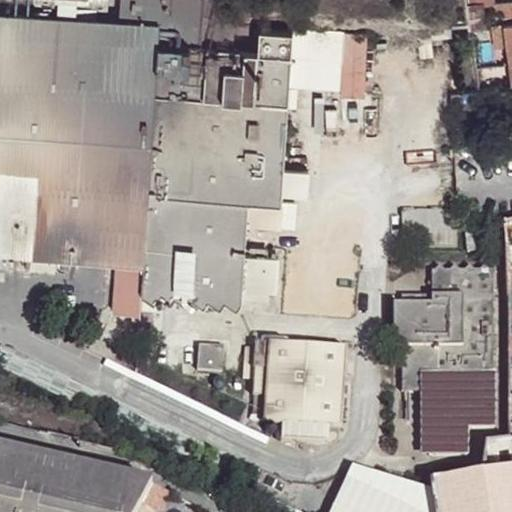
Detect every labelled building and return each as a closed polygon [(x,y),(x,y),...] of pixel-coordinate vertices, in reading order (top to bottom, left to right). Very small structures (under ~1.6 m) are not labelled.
[(159,23),(132,21),(109,20),(34,15),(0,12),(0,0),(19,0),(35,1),(34,0),(0,0),(0,253),(117,262),(113,312),(139,312),(143,263),(145,264),(143,293),(155,300),(159,294),(171,301),(176,295),(188,303),(192,296),(205,304),(209,297),(221,304),(226,299),(238,305),(243,298),(249,199),(282,201),(294,34),(262,32),(260,53),(212,49),(217,19),(205,19),(202,46),(158,43),(159,23)] [(110,0),(34,0),(35,1),(34,15),(109,20),(110,0)] [(133,0),(132,21),(159,23),(169,23),(170,0),(133,0)] [(170,0),(169,23),(159,23),(158,43),(202,46),(205,19),(217,19),(220,0),(170,0)] [(511,16),(511,0),(501,2),(500,0),(489,0),(501,18),(511,16)] [(469,28),(483,26),(485,26),(482,8),(466,3),(469,28)] [(475,60),(489,59),(488,46),(486,46),(483,26),(469,28),(471,45),(473,45),(475,60)] [(368,37),(342,36),(340,97),(365,98),(368,37)] [(421,60),(433,58),(431,44),(419,46),(421,60)] [(490,69),(510,65),(509,56),(489,59),(490,69)] [(403,247),(457,247),(457,210),(402,210),(403,247)] [(481,251),(478,229),(465,231),(465,232),(468,253),(481,251)] [(415,372),(403,372),(403,392),(422,392),(422,422),(422,457),(467,457),(467,429),(494,429),(494,272),(491,272),(486,267),(481,271),(476,271),(470,267),(466,272),(460,272),(456,267),(451,271),(445,271),(440,267),(434,272),(432,272),(432,297),(432,305),(419,305),(419,298),(403,298),(403,306),(396,306),(396,347),(402,347),(415,347),(415,372)] [(197,369),(222,372),(224,346),(199,344),(197,369)] [(341,427),(347,349),(256,344),(252,396),(264,396),(262,422),(284,424),(283,438),(329,441),(329,426),(341,427)] [(402,347),(403,372),(415,372),(415,347),(402,347)] [(403,392),(394,392),(393,422),(422,422),(422,392),(403,392)] [(511,441),(509,442),(484,445),(480,474),(480,476),(511,470),(511,441)] [(0,511),(139,511),(153,489),(0,451),(0,511)] [(334,511),(434,511),(431,492),(355,468),(334,511)] [(434,511),(444,511),(441,490),(511,480),(511,470),(480,476),(480,474),(430,481),(431,492),(434,511)] [(511,511),(511,480),(441,490),(444,511),(511,511)]
